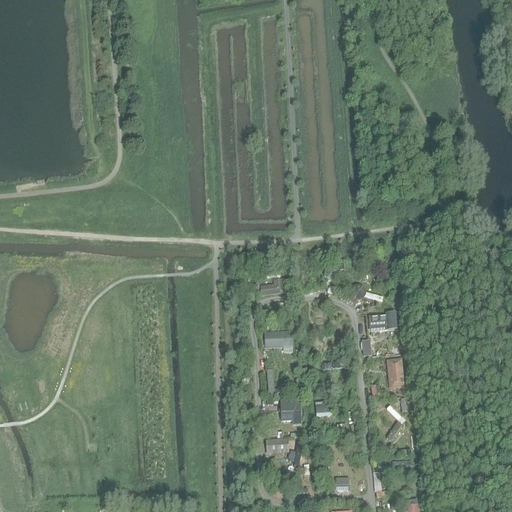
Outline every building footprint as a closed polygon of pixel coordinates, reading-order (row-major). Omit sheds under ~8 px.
[(327,275),(345,274),(345,266),(327,267),(327,275)] [(273,287),(258,289),(259,296),(284,294),(283,279),(273,280),(273,287)] [(383,317),(368,318),(370,335),(385,334),(383,317)] [(292,333),(264,333),(265,351),(292,350),(292,333)] [(369,342),(361,343),(363,358),(371,358),(369,342)] [(400,361),(385,362),(388,391),(403,390),(400,361)] [(398,400),(397,410),(408,410),(408,401),(398,400)] [(300,426),(299,403),(280,404),(281,423),(292,422),(292,426),(300,426)] [(390,408),(386,412),(402,426),(406,422),(390,408)] [(346,425),(337,426),(337,435),(347,434),(346,425)] [(397,426),(386,442),(390,445),(401,428),(397,426)] [(286,441),(266,443),(267,456),(287,455),(286,441)] [(397,467),(413,467),(413,451),(404,451),(404,463),(397,462),(397,467)] [(390,492),(384,492),(383,473),(376,473),(377,497),(390,496),(390,492)] [(349,481),(335,481),(335,492),(350,492),(349,481)]
